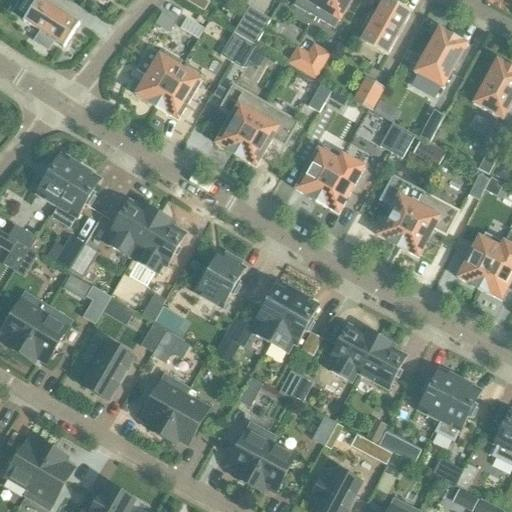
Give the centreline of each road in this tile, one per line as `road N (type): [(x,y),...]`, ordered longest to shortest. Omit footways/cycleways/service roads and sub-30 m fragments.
road 1 (residential): [(63,107),(511,361)]
road 2 (residential): [(234,511),(0,377)]
road 3 (residential): [(63,107),(154,0)]
